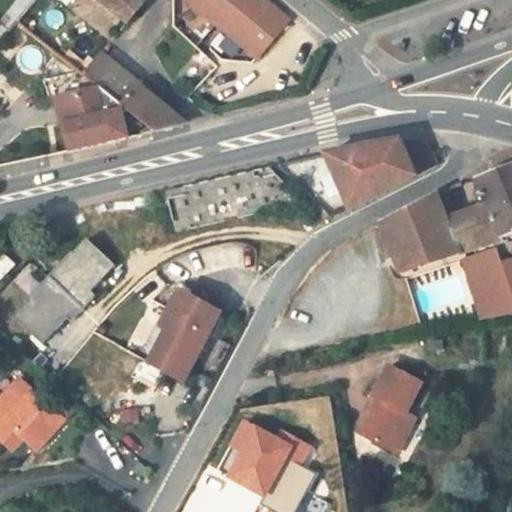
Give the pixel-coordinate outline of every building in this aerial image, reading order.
[(100,0),(124,20),(141,0),(100,0)] [(254,0),(185,0),(236,45),(258,21),(245,10),(254,0)] [(272,5),(266,0),(254,0),(245,10),(258,21),(272,5)] [(258,21),(276,36),(289,20),(272,5),(258,21)] [(253,60),(276,36),(275,36),(258,21),(236,45),(253,60)] [(51,44),(80,67),(89,56),(60,33),(51,44)] [(143,115),(159,93),(106,55),(90,74),(103,84),(133,107),(143,115)] [(54,123),(61,152),(106,142),(135,135),(129,112),(133,107),(103,84),(90,89),(86,91),(62,97),(66,118),(55,120),(54,123)] [(162,129),(190,123),(188,115),(159,93),(143,115),(162,129)] [(321,197),(343,219),(423,173),(438,163),(433,141),(411,138),(338,154),(291,164),(321,197)] [(511,166),(487,176),(484,177),(493,200),(487,202),(483,206),(486,217),(453,229),(440,193),(387,218),(408,277),(470,259),(504,249),(510,264),(511,263),(511,166)] [(165,192),(177,233),(302,203),(269,168),(165,192)] [(117,264),(89,237),(14,315),(45,343),(117,264)] [(504,249),(470,259),(490,321),(511,315),(511,263),(510,264),(504,249)] [(18,270),(5,256),(0,260),(0,283),(2,285),(18,270)] [(233,318),(195,297),(165,352),(157,368),(154,372),(147,368),(141,381),(162,393),(172,376),(194,389),(203,373),(233,318)] [(384,396),(359,432),(401,453),(421,416),(413,413),(428,380),(391,363),(374,392),(384,396)] [(0,406),(0,408),(2,411),(0,413),(0,434),(10,444),(17,436),(26,443),(30,438),(44,449),(73,418),(27,378),(0,406)] [(259,425),(233,474),(270,492),(297,443),(259,425)] [(10,444),(19,450),(26,443),(17,436),(10,444)]
